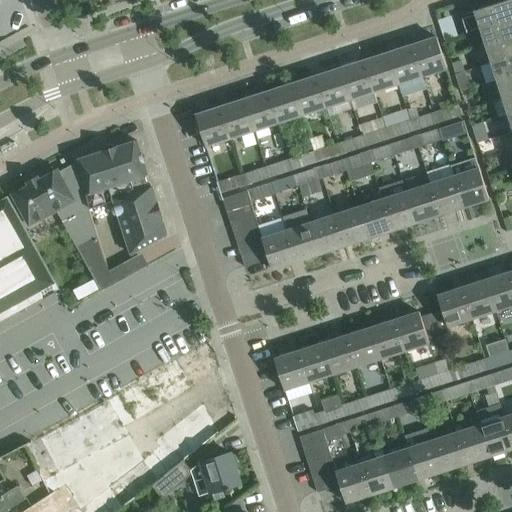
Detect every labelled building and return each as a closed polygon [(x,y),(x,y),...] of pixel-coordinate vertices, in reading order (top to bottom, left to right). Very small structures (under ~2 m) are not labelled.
[(466,33),(480,29),(479,27),(511,16),(511,0),(504,0),(474,10),(475,15),(462,19),(466,33)] [(511,36),(511,16),(479,27),(480,29),(485,45),(511,36)] [(511,55),(511,36),(485,45),(491,62),(511,55)] [(446,68),(436,37),(412,45),(422,76),(446,68)] [(422,76),(412,45),(388,53),(398,83),(422,76)] [(398,83),(388,53),(364,61),(374,91),(398,83)] [(511,74),(511,55),(491,62),(496,80),(511,74)] [(374,91),(364,61),(340,68),(350,99),(374,91)] [(350,99),(340,68),(316,76),(326,107),(350,99)] [(511,93),(511,74),(496,80),(502,97),(511,93)] [(326,107),(316,76),(292,84),(302,114),(326,107)] [(302,114),(292,84),(268,92),(277,122),(302,114)] [(277,122),(268,92),(244,99),(253,130),(277,122)] [(511,111),(511,93),(502,97),(507,113),(511,111)] [(253,130),(244,99),(220,107),(229,138),(253,130)] [(437,123),(461,115),(457,104),(434,112),(437,123)] [(220,107),(195,115),(205,146),(229,138),(220,107)] [(413,131),(437,123),(434,112),(409,120),(413,131)] [(389,139),(413,131),(409,120),(385,128),(389,139)] [(443,139),(466,132),(462,121),(439,128),(443,139)] [(365,146),(389,139),(385,128),(361,136),(365,146)] [(419,147),(443,139),(439,128),(415,136),(419,147)] [(476,142),(484,140),(481,130),(473,133),(476,142)] [(341,154),(365,146),(361,136),(337,143),(341,154)] [(395,155),(419,147),(415,136),(391,144),(395,155)] [(73,161),(75,166),(89,210),(112,203),(129,256),(149,244),(167,234),(136,140),(73,161)] [(317,162),(341,154),(337,143),(313,151),(317,162)] [(371,163),(395,155),(391,144),(367,152),(371,163)] [(293,170),(317,162),(313,151),(289,159),(293,170)] [(352,169),(371,163),(367,152),(343,159),(349,180),(355,178),(352,169)] [(269,177),(293,170),(289,159),(265,167),(269,177)] [(350,181),(349,180),(343,159),(319,167),(323,179),(328,177),(331,187),(350,181)] [(89,210),(75,166),(60,174),(57,170),(40,179),(38,176),(27,182),(29,185),(12,195),(29,226),(56,211),(100,290),(128,275),(122,263),(108,270),(99,245),(88,211),(89,210)] [(245,185),(269,177),(265,167),(241,175),(245,185)] [(318,180),(323,179),(319,167),(295,175),(299,187),(302,197),(321,190),(318,180)] [(489,198),(479,168),(454,176),(464,206),(489,198)] [(492,190),(502,186),(498,174),(488,177),(492,190)] [(241,175),(236,176),(217,182),(221,193),(245,185),(241,175)] [(275,194),(299,187),(295,175),(271,183),(275,194)] [(464,206),(454,176),(431,183),(441,214),(464,206)] [(271,183),(247,191),(251,201),(251,202),(275,194),(271,183)] [(441,214),(431,183),(406,191),(416,222),(441,214)] [(251,201),(247,191),(223,199),(227,211),(250,204),(250,203),(251,202),(251,201)] [(416,222),(406,191),(382,199),(392,230),(416,222)] [(0,314),(56,283),(8,197),(0,201),(0,314)] [(392,230),(382,199),(358,207),(368,238),(392,230)] [(230,223),(254,215),(250,204),(227,211),(230,223)] [(368,238),(358,207),(334,215),(344,245),(368,238)] [(281,219),(285,231),(287,230),(296,261),(320,253),(310,222),(309,223),(305,211),(281,219)] [(234,234),(258,226),(254,215),(230,223),(234,234)] [(344,245),(334,215),(310,222),(320,253),(344,245)] [(238,245),(261,237),(258,226),(234,234),(238,245)] [(287,230),(285,231),(262,238),(265,248),(269,259),(272,269),(296,261),(287,230)] [(265,248),(262,238),(261,237),(238,245),(241,256),(265,248)] [(269,259),(265,248),(241,256),(245,267),(269,259)] [(511,304),(511,278),(510,272),(486,279),(496,310),(511,304)] [(496,310),(486,279),(462,287),(472,318),(496,310)] [(431,312),(441,343),(452,339),(447,326),(472,318),(462,287),(437,295),(442,309),(431,312)] [(429,342),(419,312),(395,320),(405,350),(429,342)] [(405,350),(395,320),(371,327),(381,358),(405,350)] [(381,358),(371,327),(347,335),(357,366),(381,358)] [(357,366),(347,335),(323,343),(333,374),(357,366)] [(333,374),(323,343),(299,351),(309,381),(333,374)] [(511,359),(509,350),(490,357),(493,367),(511,361),(511,359)] [(299,351),(274,359),(284,389),(309,381),(299,351)] [(488,369),(485,358),(460,366),(463,377),(488,369)] [(452,381),(446,359),(415,369),(418,380),(415,381),(418,392),(452,381)] [(494,386),(511,379),(511,366),(490,374),(494,386)] [(206,404),(226,394),(216,373),(194,384),(200,398),(185,405),(187,408),(204,400),(206,404)] [(470,393),(494,386),(490,374),(466,382),(470,393)] [(466,382),(447,388),(451,400),(470,393),(466,382)] [(410,383),(391,389),(394,400),(413,393),(410,383)] [(391,389),(372,395),(375,406),(394,400),(391,389)] [(437,391),(418,397),(422,409),(441,403),(437,391)] [(418,397),(399,404),(403,415),(422,409),(418,397)] [(362,398),(343,405),(346,415),(365,409),(362,398)] [(490,455),(511,448),(511,441),(504,417),(500,404),(476,412),(480,425),(490,455)] [(341,405),(324,411),(327,421),(346,415),(343,405),(341,405)] [(389,407),(370,413),(374,425),(393,419),(390,408),(389,407)] [(176,409),(149,427),(154,435),(181,417),(176,409)] [(306,411),(293,415),(294,421),(295,422),(298,431),(317,425),(317,424),(314,414),(312,409),(306,411)] [(370,413),(351,420),(355,431),(374,425),(370,413)] [(341,423),(322,429),(326,441),(345,434),(341,423)] [(490,455),(480,425),(456,432),(466,463),(490,455)] [(326,441),(322,429),(300,437),(303,448),(326,441)] [(429,429),(405,437),(408,448),(418,479),(442,471),(432,440),(429,429)] [(466,463),(456,432),(432,440),(442,471),(466,463)] [(307,459),(329,452),(326,441),(303,448),(307,459)] [(418,479),(408,448),(384,456),(394,486),(418,479)] [(310,470),(333,463),(329,452),(307,459),(310,470)] [(193,473),(192,474),(199,497),(227,489),(230,488),(230,486),(240,483),(230,453),(218,456),(201,462),(198,464),(191,470),(193,473)] [(394,486),(384,456),(360,464),(370,494),(394,486)] [(161,498),(192,474),(193,473),(191,470),(183,461),(170,472),(151,486),(161,498)] [(336,474),(336,471),(333,463),(310,470),(314,481),(336,474)] [(370,494),(360,464),(336,471),(336,474),(340,485),(346,502),(370,494)] [(336,474),(314,481),(318,492),(340,485),(336,474)] [(17,485),(0,496),(0,511),(3,511),(26,499),(17,485)]
